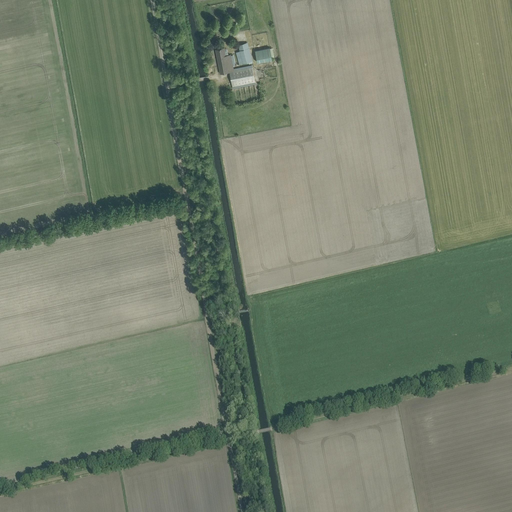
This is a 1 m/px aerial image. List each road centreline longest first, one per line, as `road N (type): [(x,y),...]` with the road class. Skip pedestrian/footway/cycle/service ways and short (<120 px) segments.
road 1 (track): [(166,84),(247,511)]
road 2 (track): [(238,434),(511,368)]
road 3 (track): [(238,434),(0,491)]
road 4 (track): [(187,197),(0,239)]
